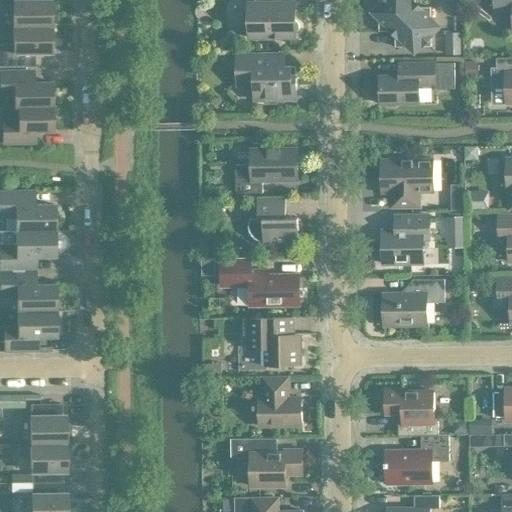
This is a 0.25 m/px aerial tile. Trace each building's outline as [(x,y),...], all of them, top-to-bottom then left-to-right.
[(13,27),(51,26),(51,0),(34,0),(0,0),(0,10),(13,10),(13,27)] [(255,0),(255,3),(248,3),(249,38),(295,37),(295,2),(292,2),(291,0),(255,0)] [(393,31),(395,33),(395,47),(431,46),(431,7),(418,7),(416,5),(415,0),(378,0),(379,31),(393,31)] [(511,0),(494,0),(494,10),(511,9),(511,0)] [(51,26),(13,27),(14,44),(0,44),(0,67),(35,67),(35,53),(52,53),(51,26)] [(265,54),(236,54),(237,85),(254,85),(254,100),(297,99),(296,66),(285,66),(285,53),(265,54)] [(496,63),(491,63),(492,85),(506,85),(506,103),(511,103),(511,57),(496,58),(496,63)] [(399,76),(380,76),(381,103),(385,103),(388,106),(396,106),(399,103),(420,103),(419,85),(435,85),(435,88),(456,88),(455,63),(435,63),(407,64),(398,64),(399,76)] [(18,107),(52,106),(52,82),(26,83),(26,71),(0,71),(0,94),(14,94),(14,108),(18,108),(18,107)] [(18,107),(18,108),(18,120),(2,120),(3,143),(29,143),(29,131),(53,130),(52,106),(18,107)] [(236,165),(236,193),(263,193),(263,181),(298,180),(297,148),(251,149),(251,164),(236,165)] [(391,186),(391,208),(420,207),(420,192),(434,192),(433,159),(381,160),(382,187),(391,186)] [(462,188),(461,205),(488,207),(489,189),(462,188)] [(16,231),(55,230),(54,204),(34,205),(34,191),(0,191),(0,216),(16,216),(16,231)] [(248,223),(248,226),(249,229),(250,233),(252,235),(254,238),(257,239),(260,241),(263,241),(263,246),(299,245),(298,218),(286,218),(286,197),(257,197),(258,220),(250,220),(248,223)] [(511,214),(498,215),(499,239),(508,238),(509,262),(511,261),(511,214)] [(423,263),(423,249),(427,249),(429,246),(429,215),(402,216),(402,230),(383,231),(383,264),(423,263)] [(55,230),(16,231),(16,246),(0,246),(0,271),(35,271),(35,257),(55,256),(55,230)] [(300,305),(299,274),(269,275),(269,269),(251,269),(251,258),(221,258),(222,286),(250,286),(250,306),(300,305)] [(35,285),(35,271),(0,271),(0,274),(0,296),(17,296),(17,311),(56,310),(55,284),(35,285)] [(511,278),(498,279),(498,302),(510,301),(511,324),(511,323),(511,278)] [(383,294),(384,326),(427,325),(427,303),(445,302),(445,279),(412,280),(412,293),(383,294)] [(56,310),(17,311),(18,326),(4,326),(5,351),(38,350),(38,337),(56,336),(56,310)] [(293,317),(243,318),(237,318),(238,336),(243,336),(243,345),(238,345),(239,370),(268,370),(267,365),(301,365),(300,334),(293,334),(293,317)] [(289,398),(288,378),(264,378),(264,398),(259,398),(260,426),(302,425),(301,397),(289,398)] [(494,392),(494,417),(506,417),(506,421),(511,420),(511,387),(506,388),(506,392),(494,392)] [(421,435),(439,435),(438,421),(434,421),(434,391),(403,391),(403,389),(385,390),(385,413),(398,412),(399,435),(421,435)] [(31,444),(66,443),(65,426),(62,426),(61,404),(30,404),(31,417),(30,417),(31,444)] [(449,435),(439,435),(421,435),(422,450),(386,451),(386,484),(433,483),(432,461),(450,461),(449,435)] [(286,474),(302,474),(302,450),(277,450),(277,438),(231,438),(231,458),(250,457),(251,486),(286,486),(286,474)] [(31,471),(32,474),(11,474),(11,483),(63,482),(62,461),(66,461),(66,443),(31,444),(31,471)] [(63,482),(11,483),(11,492),(32,492),(32,495),(31,495),(31,511),(66,511),(67,504),(63,504),(63,482)] [(511,511),(511,493),(492,494),(492,495),(502,495),(502,509),(503,509),(503,511),(511,511)] [(387,508),(386,511),(430,511),(431,508),(440,508),(440,495),(414,495),(415,507),(387,508)] [(278,498),(252,498),(236,498),(236,511),(251,511),(250,511),(302,511),(303,511),(279,511),(278,498)]
